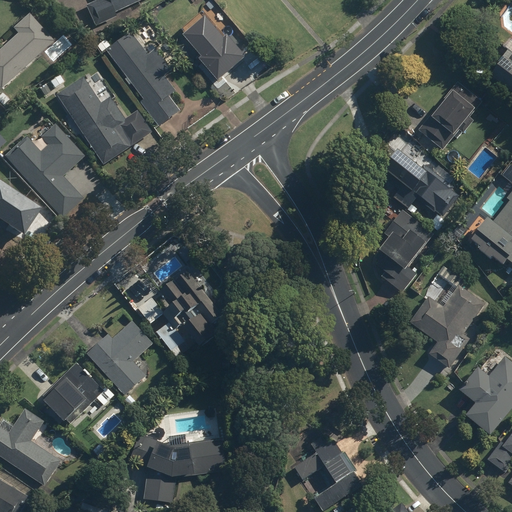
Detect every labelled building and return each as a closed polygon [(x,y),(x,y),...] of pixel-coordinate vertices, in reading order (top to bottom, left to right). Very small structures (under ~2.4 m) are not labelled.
[(113,14),(142,0),(97,0),(84,6),(94,28),(115,18),(113,14)] [(0,89),(54,42),(29,14),(12,29),(17,34),(0,48),(0,89)] [(204,18),(183,37),(202,59),(200,61),(219,83),(246,58),(227,37),(224,40),(204,18)] [(131,33),(106,51),(144,101),(141,103),(159,127),(180,111),(169,97),(176,92),(165,77),(172,71),(155,50),(148,55),(131,33)] [(504,56),(489,77),(511,93),(511,53),(508,59),(504,56)] [(58,75),(49,81),(55,90),(64,84),(58,75)] [(84,78),(56,96),(104,166),(131,148),(121,132),(130,126),(111,97),(101,104),(84,78)] [(460,79),(422,125),(447,145),(485,100),(460,79)] [(3,157),(60,220),(82,200),(62,177),(84,158),(54,125),(40,138),(47,146),(39,153),(25,137),(3,157)] [(460,196),(397,148),(385,163),(393,169),(390,173),(383,168),(371,183),(388,195),(394,187),(399,191),(393,198),(408,209),(417,198),(443,218),(460,196)] [(0,223),(21,238),(39,211),(0,185),(0,223)] [(511,192),(507,199),(510,201),(494,223),(488,218),(471,240),(480,247),(478,250),(490,260),(492,257),(503,265),(507,260),(511,263),(511,192)] [(381,277),(402,293),(417,275),(408,268),(434,235),(403,210),(384,233),(390,238),(374,257),(379,261),(376,265),(385,272),(381,277)] [(429,225),(438,232),(446,222),(437,215),(429,225)] [(210,325),(222,316),(188,271),(161,292),(165,297),(159,301),(167,311),(162,314),(169,322),(156,332),(176,358),(189,348),(176,331),(182,326),(199,348),(217,334),(210,325)] [(429,355),(449,369),(470,339),(464,335),(485,305),(458,286),(444,307),(428,296),(409,323),(437,343),(429,355)] [(86,355),(124,397),(147,376),(134,361),(153,344),(132,321),(113,338),(109,334),(86,355)] [(490,438),(511,409),(511,365),(505,360),(490,380),(477,370),(458,395),(473,406),(463,418),(490,438)] [(67,421),(70,425),(104,392),(77,364),(42,396),(47,401),(45,403),(65,423),(67,421)] [(0,457),(45,487),(62,462),(31,442),(44,422),(25,410),(9,434),(0,427),(0,457)] [(322,511),(364,486),(331,432),(289,458),(303,480),(322,469),(333,487),(314,498),(322,511)] [(222,439),(169,448),(137,433),(126,458),(148,468),(145,501),(174,503),(176,478),(227,471),(222,439)] [(511,434),(504,445),(501,442),(489,460),(506,472),(511,463),(511,479),(509,483),(511,485),(511,434)] [(0,511),(21,511),(30,498),(0,481),(0,511)]
